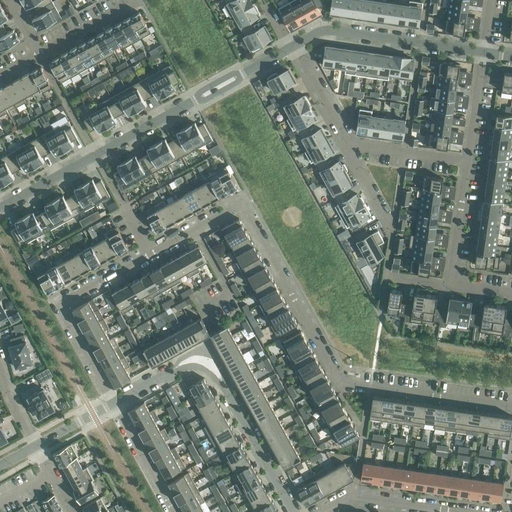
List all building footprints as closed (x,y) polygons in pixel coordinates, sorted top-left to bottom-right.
[(51,0),(20,0),(24,5),(26,8),(27,9),(29,7),(32,6),(36,11),(52,2),(51,0)] [(224,6),(230,17),(254,3),(252,4),(249,0),(224,0),(227,5),(224,6)] [(315,0),(305,0),(302,2),(311,19),(321,14),(315,2),(316,1),(315,0)] [(331,14),(342,15),(344,0),(331,0),(331,1),(333,1),(331,14)] [(344,0),(342,15),(353,17),(355,0),(344,0)] [(366,0),(355,0),(353,17),(364,18),(366,0)] [(377,1),(370,0),(366,0),(364,18),(374,20),(377,1)] [(449,0),(448,8),(467,11),(468,0),(449,0)] [(388,3),(377,1),(374,20),(385,22),(388,3)] [(409,6),(399,4),(396,23),(407,25),(410,1),(409,1),(409,6)] [(410,1),(407,25),(418,26),(420,13),(421,14),(423,3),(410,1)] [(302,2),(292,7),(301,24),(311,19),(302,2)] [(239,26),(242,32),(252,26),(250,20),(260,14),(254,3),(230,17),(235,15),(240,25),(239,26)] [(399,4),(388,3),(385,22),(396,23),(399,4)] [(437,6),(430,5),(429,13),(436,14),(437,6)] [(301,24),(292,7),(281,14),(284,19),(285,18),(291,30),(301,24)] [(448,8),(447,20),(466,22),(467,11),(448,8)] [(38,30),(57,20),(56,19),(51,10),(51,9),(38,17),(32,20),(33,20),(34,22),(33,22),(36,28),(37,28),(38,30)] [(130,17),(142,38),(151,33),(139,12),(132,16),(133,16),(131,18),(130,17)] [(121,22),(133,43),(142,38),(130,17),(124,21),(122,23),(121,22)] [(466,22),(447,20),(445,32),(464,35),(466,22)] [(112,27),(124,48),(133,43),(121,22),(115,25),(115,26),(113,28),(112,27)] [(427,24),(426,32),(433,33),(434,25),(427,24)] [(252,26),(242,32),(253,52),(262,47),(260,43),(271,37),(264,26),(255,31),(252,26)] [(103,32),(115,53),(113,49),(121,44),(123,49),(124,48),(112,27),(106,30),(106,31),(104,32),(103,32)] [(0,30),(0,51),(19,41),(19,40),(18,39),(19,38),(15,32),(14,31),(13,30),(11,32),(8,33),(5,28),(0,30)] [(94,37),(106,58),(115,53),(103,32),(97,35),(97,36),(95,37),(94,37)] [(85,42),(97,63),(106,58),(94,37),(88,40),(88,41),(86,42),(85,42)] [(77,47),(76,47),(88,68),(97,63),(85,42),(79,45),(79,46),(77,47)] [(322,65),(335,67),(338,48),(326,46),(325,59),(323,59),(322,65)] [(68,51),(67,52),(79,73),(88,68),(76,47),(70,50),(70,51),(68,52),(68,51)] [(335,67),(346,69),(348,50),(338,48),(335,67)] [(355,75),(356,75),(359,51),(348,50),(346,69),(356,70),(355,75)] [(356,75),(366,77),(370,53),(359,51),(356,75)] [(59,56),(58,57),(70,78),(79,73),(67,52),(61,55),(61,56),(59,57),(59,56)] [(366,77),(377,78),(380,54),(370,53),(366,77)] [(377,78),(388,80),(391,56),(380,54),(377,78)] [(391,56),(388,80),(389,75),(399,76),(402,57),(391,56)] [(421,64),(429,65),(430,57),(422,56),(421,64)] [(70,78),(58,57),(52,60),(52,61),(49,62),(61,83),(70,78)] [(413,59),(402,57),(399,76),(412,78),(413,72),(411,72),(413,59)] [(441,62),(439,74),(458,77),(460,64),(441,62)] [(171,65),(155,73),(167,94),(173,91),(173,90),(176,89),(174,84),(180,81),(171,65)] [(38,68),(32,71),(43,93),(53,88),(41,67),(38,69),(38,68)] [(267,77),(278,98),(289,91),(286,86),(295,81),(289,70),(278,76),(276,72),(267,77)] [(29,73),(23,76),(32,93),(41,89),(43,93),(32,71),(31,72),(32,72),(29,74),(29,73)] [(502,91),(511,92),(511,73),(504,72),(502,91)] [(155,73),(141,81),(150,98),(155,95),(158,99),(161,97),(161,98),(167,94),(155,73)] [(439,74),(437,86),(456,89),(458,77),(439,74)] [(20,78),(14,81),(25,103),(26,102),(24,98),(32,93),(23,76),(22,77),(23,77),(20,79),(20,78)] [(419,76),(418,83),(426,84),(427,77),(419,76)] [(11,83),(5,86),(17,108),(25,103),(14,81),(13,81),(14,82),(11,83)] [(141,81),(126,89),(138,111),(144,107),(143,107),(147,105),(144,101),(150,98),(141,81)] [(426,84),(418,83),(417,91),(425,92),(426,84)] [(2,88),(0,88),(0,98),(8,112),(6,108),(14,104),(16,108),(17,108),(5,86),(4,86),(5,87),(2,88)] [(431,97),(454,100),(456,89),(437,86),(435,97),(431,97)] [(126,89),(111,98),(120,114),(126,111),(128,115),(131,114),(138,111),(126,89)] [(287,119),(287,120),(311,106),(305,95),(294,101),(291,96),(280,102),(284,107),(285,106),(291,117),(287,119)] [(431,97),(429,109),(453,112),(454,100),(431,97)] [(96,106),(108,127),(114,124),(114,123),(117,121),(114,117),(120,114),(111,98),(114,103),(109,106),(108,105),(99,110),(96,106)] [(416,99),(415,107),(422,108),(424,100),(416,99)] [(48,101),(42,104),(45,110),(46,111),(51,108),(51,107),(48,101)] [(108,127),(96,106),(81,114),(90,131),(96,127),(98,132),(101,130),(102,131),(108,127)] [(296,129),(298,134),(309,128),(306,123),(315,118),(309,108),(311,107),(311,106),(287,120),(293,131),(296,129)] [(422,108),(415,107),(414,114),(421,116),(422,108)] [(434,110),(432,121),(451,124),(453,112),(429,109),(434,110)] [(41,116),(45,131),(51,129),(48,114),(41,116)] [(358,133),(369,135),(371,116),(359,114),(358,120),(359,120),(358,133)] [(511,116),(497,114),(495,125),(511,127),(511,116)] [(369,135),(379,136),(382,117),(371,116),(369,135)] [(21,117),(16,120),(19,125),(24,123),(24,122),(21,117)] [(382,117),(379,136),(390,138),(393,119),(382,117)] [(393,119),(390,138),(401,139),(403,127),(405,127),(406,121),(393,119)] [(68,121),(53,130),(65,151),(71,148),(71,147),(74,145),(71,141),(77,138),(68,121)] [(426,132),(425,133),(449,136),(451,124),(432,121),(430,133),(426,132)] [(192,124),(185,127),(197,149),(198,148),(195,144),(204,139),(203,138),(209,135),(203,124),(197,127),(195,123),(192,124)] [(413,123),(411,131),(419,132),(420,124),(413,123)] [(511,127),(495,125),(493,136),(511,139),(511,138),(511,127)] [(179,137),(173,140),(182,157),(197,149),(185,127),(179,131),(180,131),(176,133),(179,137)] [(305,152),(327,140),(321,129),(312,134),(309,128),(298,134),(302,140),(303,139),(309,149),(305,152)] [(53,130),(38,138),(47,154),(53,151),(55,155),(58,154),(59,154),(65,151),(53,130)] [(449,136),(425,133),(424,145),(447,149),(449,136)] [(493,136),(492,147),(510,149),(511,139),(493,136)] [(38,138),(23,146),(35,167),(41,164),(41,163),(44,161),(42,157),(47,154),(38,138)] [(410,138),(409,146),(417,147),(418,139),(410,138)] [(162,140),(156,144),(167,165),(182,157),(173,140),(168,143),(165,139),(162,141),(162,140)] [(313,162),(316,167),(327,161),(324,156),(333,151),(327,140),(305,152),(311,163),(313,162)] [(149,154),(144,157),(153,173),(167,165),(156,144),(149,147),(150,148),(147,149),(149,154)] [(23,146),(9,154),(18,171),(23,168),(25,172),(29,170),(29,171),(35,167),(23,146)] [(492,147),(490,157),(509,160),(510,149),(492,147)] [(9,154),(0,158),(0,173),(6,184),(12,180),(11,180),(14,178),(12,174),(18,171),(9,154)] [(132,157),(126,160),(138,181),(136,177),(145,172),(144,171),(149,168),(152,173),(153,173),(144,157),(138,160),(136,156),(133,157),(132,157)] [(490,157),(489,168),(507,171),(509,160),(490,157)] [(138,181),(126,160),(120,163),(120,164),(117,166),(119,170),(114,173),(123,190),(138,181)] [(321,171),(327,182),(345,172),(339,161),(330,166),(327,161),(316,167),(319,172),(321,171)] [(226,167),(217,172),(228,193),(229,193),(228,192),(231,191),(231,192),(238,188),(226,167)] [(489,168),(487,179),(506,182),(507,171),(489,168)] [(404,179),(412,180),(413,172),(406,171),(404,179)] [(217,172),(208,177),(219,198),(220,198),(219,197),(222,196),(228,193),(217,172)] [(331,194),(334,200),(345,193),(342,188),(351,183),(345,172),(327,182),(333,193),(331,194)] [(424,176),(422,188),(441,191),(443,179),(424,176)] [(210,181),(201,186),(210,203),(211,203),(211,202),(213,201),(219,198),(208,177),(207,177),(210,181)] [(89,180),(83,184),(95,205),(110,197),(101,180),(95,184),(93,179),(90,181),(89,180)] [(487,179),(486,190),(504,192),(506,182),(487,179)] [(175,180),(170,183),(173,189),(178,186),(175,180)] [(76,194),(71,197),(80,213),(95,205),(83,184),(77,187),(77,188),(74,190),(76,194)] [(454,194),(457,188),(450,185),(448,192),(454,194)] [(201,186),(192,191),(202,208),(202,207),(204,206),(210,203),(201,186)] [(422,188),(421,200),(440,203),(441,191),(422,188)] [(403,190),(402,197),(409,198),(410,191),(403,190)] [(486,190),(484,200),(503,203),(504,192),(486,190)] [(192,191),(183,196),(193,213),(193,212),(195,211),(202,208),(192,191)] [(335,206),(341,217),(365,204),(365,203),(363,204),(357,194),(348,199),(345,193),(334,200),(337,205),(335,206)] [(60,197),(53,200),(65,222),(80,213),(71,197),(65,200),(63,196),(60,197)] [(183,196),(174,201),(184,218),(184,217),(186,216),(193,213),(183,196)] [(409,198),(402,197),(401,205),(408,206),(409,198)] [(47,210),(41,213),(50,230),(65,222),(53,200),(47,204),(44,206),(47,210)] [(421,200),(419,212),(438,215),(440,203),(421,200)] [(484,200),(483,211),(501,214),(503,203),(484,200)] [(163,201),(154,206),(166,228),(166,227),(168,225),(169,226),(175,223),(163,201)] [(163,201),(175,223),(175,222),(177,220),(177,221),(184,218),(174,201),(166,205),(163,201)] [(365,204),(341,217),(347,228),(349,227),(352,232),(363,226),(360,221),(371,215),(365,204)] [(166,228),(154,206),(145,211),(156,232),(159,230),(160,231),(166,228)] [(483,211),(481,222),(499,225),(501,214),(483,211)] [(30,213),(24,217),(35,238),(36,238),(33,234),(42,229),(42,227),(47,224),(50,230),(41,213),(36,216),(33,212),(30,214),(30,213)] [(419,212),(417,224),(436,227),(438,215),(419,212)] [(399,214),(398,221),(406,222),(407,215),(399,214)] [(90,215),(85,218),(88,224),(94,221),(90,215)] [(35,238),(24,217),(17,220),(18,221),(15,222),(17,227),(11,230),(20,246),(35,238)] [(218,230),(224,241),(245,229),(239,218),(218,230)] [(406,222),(398,221),(397,229),(405,230),(406,222)] [(481,222),(479,233),(498,235),(499,225),(481,222)] [(411,234),(411,235),(434,239),(436,227),(417,224),(415,235),(411,234)] [(116,227),(107,232),(119,253),(125,250),(125,249),(128,248),(116,227)] [(230,251),(251,240),(245,229),(224,241),(228,239),(234,249),(230,251)] [(355,236),(367,258),(380,250),(378,245),(384,242),(378,231),(369,236),(366,230),(355,236)] [(109,237),(101,241),(110,258),(116,255),(116,254),(118,253),(119,254),(119,253),(107,232),(109,237)] [(479,233),(478,243),(496,246),(498,235),(479,233)] [(411,235),(409,247),(433,250),(434,239),(411,235)] [(396,237),(395,245),(402,246),(404,239),(396,237)] [(341,241),(347,253),(352,250),(346,239),(341,241)] [(230,251),(236,262),(257,250),(251,240),(230,251)] [(101,241),(92,246),(101,263),(107,260),(107,259),(109,258),(110,259),(110,258),(101,241)] [(478,243),(476,254),(500,257),(495,256),(496,246),(478,243)] [(198,245),(188,251),(200,271),(198,267),(207,262),(198,245)] [(402,246),(395,245),(394,252),(401,254),(402,246)] [(92,246),(83,251),(92,268),(98,265),(98,264),(100,263),(101,264),(101,263),(92,246)] [(414,248),(412,260),(431,262),(433,250),(409,247),(414,248)] [(236,262),(242,272),(262,261),(257,250),(236,262)] [(27,251),(22,254),(25,259),(30,256),(27,251)] [(72,252),(71,252),(83,273),(89,270),(89,269),(91,268),(92,268),(83,251),(74,256),(72,252)] [(188,251),(179,256),(190,277),(200,271),(188,251)] [(71,252),(63,257),(74,278),(81,275),(80,274),(82,273),(83,273),(71,252)] [(500,257),(476,254),(475,265),(499,269),(500,257)] [(179,256),(169,261),(181,282),(179,278),(188,273),(190,277),(179,256)] [(64,261),(56,266),(65,283),(72,280),(71,279),(74,278),(63,257),(62,257),(64,261)] [(431,262),(412,260),(410,272),(429,275),(431,262)] [(169,261),(160,267),(171,287),(181,282),(169,261)] [(242,272),(248,283),(268,271),(262,261),(242,272)] [(392,264),(391,271),(399,272),(400,265),(392,264)] [(45,266),(45,267),(56,288),(63,285),(62,284),(65,283),(56,266),(47,271),(45,266)] [(56,288),(45,267),(35,272),(47,293),(54,289),(53,289),(56,288)] [(160,267),(150,272),(162,292),(171,287),(160,267)] [(253,293),(274,282),(268,271),(248,283),(251,281),(257,291),(253,293)] [(150,272),(141,277),(152,298),(162,292),(150,272)] [(141,277),(132,282),(141,299),(150,294),(152,298),(141,277)] [(132,282),(122,288),(131,304),(141,299),(132,282)] [(253,293),(259,304),(280,292),(274,282),(253,293)] [(131,304),(122,288),(112,293),(123,314),(133,308),(131,304)] [(404,321),(407,304),(401,303),(402,291),(390,290),(387,314),(405,316),(404,321)] [(265,314),(286,303),(280,292),(259,304),(263,302),(268,312),(265,314)] [(404,321),(422,324),(426,295),(415,293),(413,305),(407,304),(404,321)] [(439,326),(441,309),(435,308),(437,296),(426,295),(422,324),(423,319),(440,321),(439,326)] [(190,297),(180,303),(183,308),(193,302),(190,297)] [(446,322),(457,324),(461,300),(449,298),(448,310),(441,309),(439,326),(446,327),(446,322)] [(457,324),(475,326),(476,314),(470,313),(472,301),(461,300),(457,324)] [(72,310),(78,320),(94,311),(89,301),(72,310)] [(265,314),(271,325),(291,313),(286,303),(265,314)] [(480,332),(491,334),(495,305),(484,303),(482,315),(476,314),(475,326),(481,327),(480,332)] [(491,334),(509,336),(511,319),(505,319),(507,307),(495,305),(491,334)] [(166,311),(161,314),(164,318),(173,313),(171,308),(166,311)] [(78,320),(83,330),(104,319),(104,318),(99,321),(94,311),(78,320)] [(18,313),(9,318),(12,323),(21,318),(18,313)] [(291,313),(271,325),(277,336),(298,325),(291,313)] [(201,318),(191,323),(200,340),(210,334),(201,318)] [(83,330),(88,339),(109,328),(104,319),(83,330)] [(191,323),(182,329),(191,345),(200,340),(191,323)] [(211,334),(216,344),(232,335),(227,325),(211,334)] [(88,339),(94,349),(110,340),(105,330),(109,328),(88,339)] [(127,336),(130,341),(134,339),(131,334),(129,329),(124,331),(127,336)] [(182,329),(172,334),(181,350),(191,345),(182,329)] [(280,342),(287,353),(307,342),(301,331),(280,342)] [(172,334),(163,339),(172,355),(181,350),(172,334)] [(10,346),(16,367),(18,367),(19,371),(27,368),(26,364),(32,363),(24,335),(10,339),(12,346),(10,346)] [(216,344),(221,354),(238,345),(232,335),(216,344)] [(163,339),(153,344),(162,361),(172,355),(163,339)] [(94,349),(99,358),(119,347),(115,349),(110,340),(94,349)] [(287,353),(292,364),(313,353),(307,342),(287,353)] [(162,361),(153,344),(144,350),(152,366),(162,361)] [(221,354),(227,363),(243,354),(238,345),(221,354)] [(99,358),(104,368),(125,356),(119,347),(99,358)] [(292,364),(298,374),(319,363),(313,353),(292,364)] [(227,363),(232,373),(248,364),(243,354),(227,363)] [(104,368),(109,377),(130,366),(125,356),(104,368)] [(298,374),(304,385),(325,374),(319,363),(298,374)] [(232,373),(237,382),(253,373),(248,364),(232,373)] [(130,366),(109,377),(115,387),(131,378),(126,368),(130,366)] [(52,376),(48,368),(36,375),(41,383),(52,376)] [(237,382),(242,392),(259,383),(253,373),(237,382)] [(308,383),(313,394),(330,384),(325,374),(304,385),(308,383)] [(184,381),(193,397),(209,388),(204,378),(195,382),(192,376),(184,381)] [(242,392),(247,401),(264,392),(259,383),(242,392)] [(316,406),(336,395),(330,384),(313,394),(319,404),(316,406)] [(193,397),(198,406),(214,397),(209,388),(193,397)] [(39,417),(39,418),(40,418),(54,410),(55,410),(54,409),(44,390),(43,389),(43,390),(29,397),(28,398),(28,399),(31,404),(30,405),(31,407),(33,411),(34,413),(35,412),(39,417)] [(247,401),(253,411),(269,402),(264,392),(247,401)] [(316,406),(321,416),(342,405),(336,395),(316,406)] [(370,419),(381,421),(384,398),(373,396),(370,419)] [(198,406),(203,416),(220,407),(214,397),(198,406)] [(381,421),(392,422),(395,399),(384,398),(381,421)] [(392,422),(402,424),(406,401),(395,399),(392,422)] [(402,424),(413,426),(416,402),(406,401),(402,424)] [(128,411),(133,421),(154,409),(150,412),(144,402),(128,411)] [(253,411),(258,420),(274,411),(269,402),(253,411)] [(413,426),(424,427),(427,404),(416,402),(413,426)] [(434,429),(438,406),(427,404),(424,427),(425,422),(435,424),(434,429)] [(321,416),(327,427),(348,416),(342,405),(321,416)] [(434,429),(445,430),(448,407),(438,406),(434,429)] [(204,427),(225,416),(220,407),(203,416),(209,425),(204,427)] [(446,426),(456,427),(459,409),(448,407),(445,430),(446,426)] [(133,421),(139,430),(159,419),(154,409),(133,421)] [(466,433),(467,429),(470,410),(459,409),(456,427),(456,432),(466,433)] [(467,429),(478,430),(480,412),(470,410),(467,429)] [(258,420),(263,429),(279,420),(274,411),(258,420)] [(487,436),(488,436),(491,413),(480,412),(478,430),(488,432),(487,436)] [(488,436),(498,438),(502,415),(491,413),(488,436)] [(511,416),(502,415),(498,438),(510,440),(511,424),(511,416)] [(204,427),(210,437),(230,426),(225,416),(204,427)] [(327,427),(333,438),(354,426),(348,416),(327,427)] [(139,430),(144,440),(164,428),(160,430),(155,421),(159,419),(139,430)] [(263,429),(268,439),(285,430),(279,420),(263,429)] [(210,437),(215,446),(235,435),(230,426),(210,437)] [(354,426),(333,438),(337,436),(343,447),(360,437),(354,426)] [(144,440),(149,449),(170,438),(164,428),(144,440)] [(268,439),(274,448),(290,439),(285,430),(268,439)] [(219,444),(224,454),(241,445),(235,435),(215,446),(215,447),(219,444)] [(149,449),(154,458),(171,449),(165,440),(170,438),(149,449)] [(274,448),(279,458),(295,449),(290,439),(274,448)] [(53,454),(60,466),(78,456),(71,444),(53,454)] [(224,454),(230,463),(246,454),(241,445),(224,454)] [(154,458),(160,468),(180,457),(176,459),(171,449),(154,458)] [(295,449),(279,458),(284,468),(301,459),(295,449)] [(196,455),(193,456),(198,464),(202,461),(198,454),(196,455)] [(230,463),(235,472),(251,463),(246,454),(230,463)] [(62,465),(69,477),(83,469),(76,458),(78,457),(78,456),(60,466),(60,467),(62,465)] [(180,457),(160,468),(165,478),(186,467),(180,457)] [(361,481),(372,482),(374,464),(363,462),(361,481)] [(236,484),(256,473),(251,463),(235,472),(240,482),(236,484)] [(345,463),(335,469),(344,485),(354,479),(355,469),(352,463),(347,467),(345,463)] [(372,482),(382,484),(385,466),(374,464),(372,482)] [(382,484),(393,486),(396,467),(385,466),(382,484)] [(393,486),(404,487),(406,469),(396,467),(393,486)] [(73,490),(92,480),(91,480),(89,481),(83,469),(69,477),(75,489),(73,490)] [(323,469),(323,470),(334,490),(344,485),(335,469),(326,474),(323,469)] [(404,487),(414,489),(417,470),(406,469),(404,487)] [(323,470),(314,475),(325,495),(334,490),(323,470)] [(414,489),(425,490),(428,472),(417,470),(414,489)] [(168,484),(174,494),(194,482),(189,472),(168,484)] [(425,490),(436,492),(439,473),(428,472),(425,490)] [(236,484),(241,494),(261,482),(256,473),(236,484)] [(436,492),(447,493),(449,475),(439,473),(436,492)] [(304,480),(315,501),(325,495),(314,475),(313,475),(316,479),(307,484),(304,480)] [(447,493),(458,495),(460,477),(449,475),(447,493)] [(458,495),(468,497),(471,478),(460,477),(458,495)] [(468,497),(479,498),(482,480),(471,478),(468,497)] [(92,480),(73,490),(80,503),(99,493),(92,480)] [(315,501),(304,480),(294,486),(305,506),(315,501)] [(479,498),(490,500),(492,481),(482,480),(479,498)] [(492,481),(490,500),(501,501),(504,483),(492,481)] [(174,494),(179,503),(199,492),(194,482),(174,494)] [(245,492),(250,501),(267,492),(261,482),(241,494),(245,492)] [(179,503),(183,511),(185,511),(205,501),(199,492),(179,503)] [(250,501),(256,510),(272,501),(267,492),(250,501)] [(42,502),(47,511),(51,511),(61,507),(54,495),(42,502)] [(83,507),(85,511),(103,511),(108,509),(101,497),(83,507)] [(185,511),(205,511),(201,504),(205,501),(185,511)] [(256,510),(256,511),(274,511),(277,511),(272,501),(256,510)]
